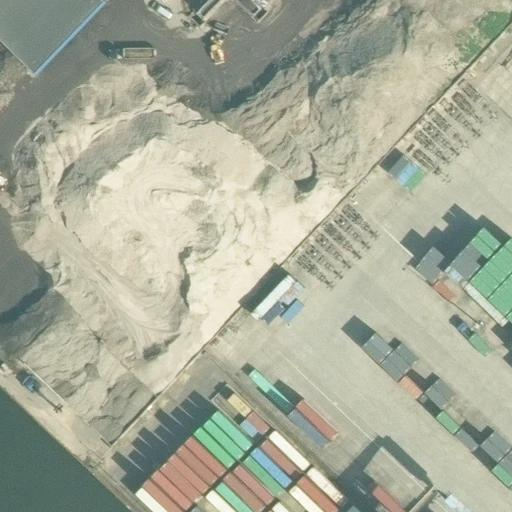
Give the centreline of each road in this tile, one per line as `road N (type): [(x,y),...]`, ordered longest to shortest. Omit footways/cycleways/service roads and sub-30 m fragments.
road 1 (unknown): [(427,206),(340,287),(324,311),(315,355),(327,400),(445,511)]
road 2 (unknown): [(140,0),(0,160)]
road 3 (unknown): [(141,0),(183,38),(210,44),(254,33),(293,0)]
